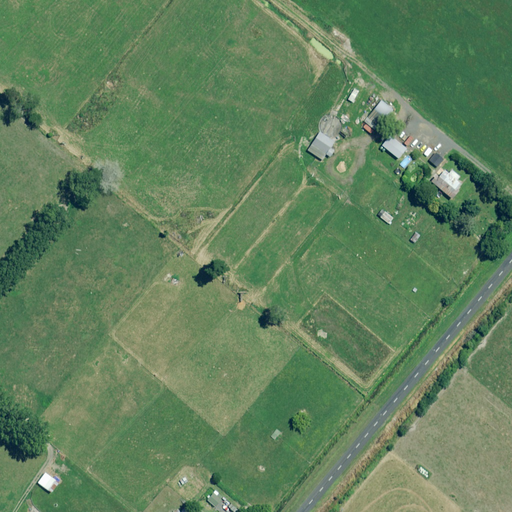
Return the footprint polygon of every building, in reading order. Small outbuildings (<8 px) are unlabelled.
[(393,110),(380,101),(374,111),(386,119),(393,110)] [(334,142),(319,132),(307,151),(322,160),(325,154),(329,157),(333,151),(330,148),(334,142)] [(419,143),(409,134),(405,139),(415,148),(419,143)] [(406,149),(389,136),(382,146),(398,159),(406,149)] [(443,159),(435,152),(429,160),(426,158),(423,162),(434,171),(443,159)] [(449,174),(444,170),(442,169),(429,184),(432,186),(433,184),(451,199),(457,193),(455,191),(460,184),(456,181),(459,177),(452,171),(449,174)] [(280,284),(275,281),(269,288),(274,292),(280,284)] [(58,484),(55,481),(47,491),(51,494),(58,484)] [(216,497),(218,494),(215,491),(213,494),(212,494),(206,501),(214,508),(220,501),(216,497)]
